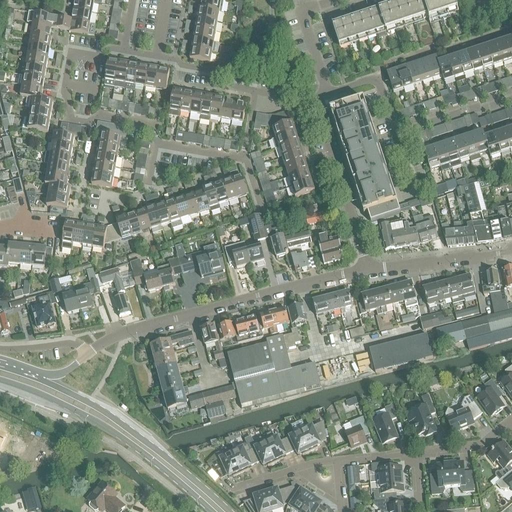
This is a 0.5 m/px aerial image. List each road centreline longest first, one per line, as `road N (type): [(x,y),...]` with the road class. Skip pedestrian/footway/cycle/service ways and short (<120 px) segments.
road 1 (residential): [(368,271),(123,335),(87,355)]
road 2 (secondary): [(0,380),(106,429),(211,511)]
road 3 (secondary): [(228,511),(140,438),(30,376)]
road 4 (residential): [(368,271),(314,102)]
road 5 (residential): [(511,250),(368,271)]
road 6 (residential): [(326,92),(300,10),(337,0)]
road 7 (residential): [(395,134),(511,99)]
